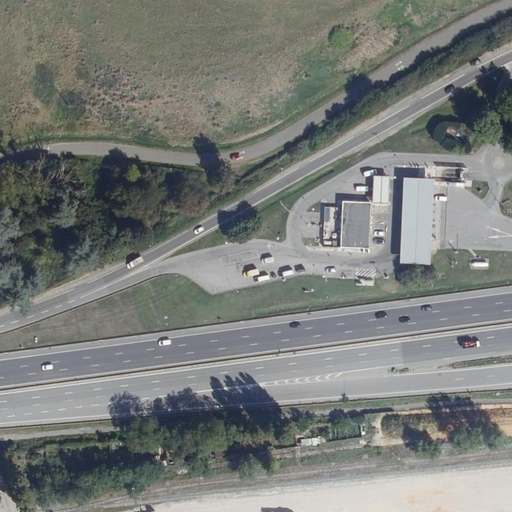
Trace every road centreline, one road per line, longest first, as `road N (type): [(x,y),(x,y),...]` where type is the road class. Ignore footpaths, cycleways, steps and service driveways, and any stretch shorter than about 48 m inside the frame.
road 1 (unclassified): [(511,2),(246,153),(188,159),(71,148),(0,160)]
road 2 (primary): [(511,305),(0,373)]
road 3 (primary): [(511,55),(123,269)]
road 4 (primary): [(169,384),(195,400),(511,373)]
road 5 (primary): [(169,384),(511,335)]
road 6 (unknown): [(272,511),(511,474)]
road 7 (primary): [(0,406),(169,384)]
road 8 (primary): [(123,269),(0,319)]
